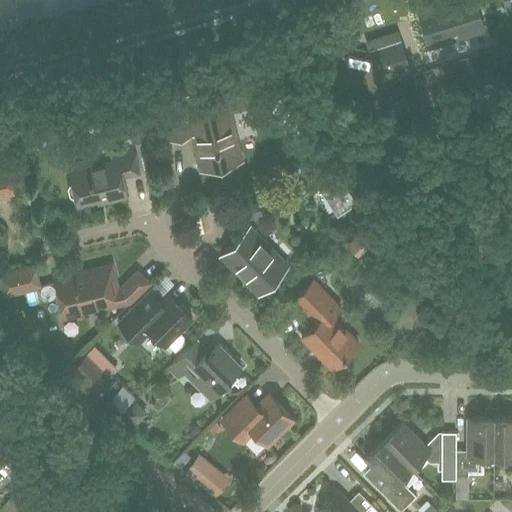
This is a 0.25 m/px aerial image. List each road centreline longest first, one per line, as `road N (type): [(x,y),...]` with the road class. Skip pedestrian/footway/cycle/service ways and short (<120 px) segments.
road 1 (residential): [(340,419),(151,229),(54,246)]
road 2 (residential): [(340,419),(393,374),(511,372)]
road 3 (residential): [(246,511),(340,419)]
